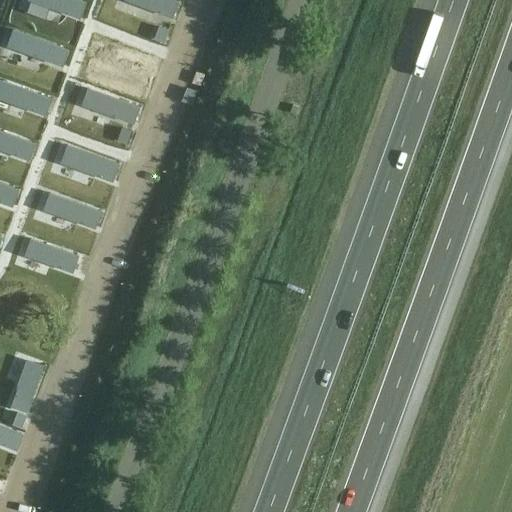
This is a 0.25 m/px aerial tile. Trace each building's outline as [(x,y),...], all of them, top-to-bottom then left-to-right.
[(80,0),(30,0),(79,19),(86,2),(80,0)] [(176,0),(126,0),(173,18),(180,1),(176,0)] [(170,28),(159,25),(154,38),(165,42),(170,28)] [(16,28),(9,45),(61,66),(68,48),(16,28)] [(145,102),(161,59),(93,33),(77,77),(145,102)] [(205,74),(197,71),(192,82),(201,85),(205,74)] [(0,77),(0,96),(45,115),(51,97),(0,77)] [(87,86),(80,103),(132,124),(139,107),(87,86)] [(198,90),(187,86),(182,100),(192,104),(198,90)] [(298,106),(293,104),(290,112),(296,114),(298,106)] [(132,130),(122,126),(117,140),(127,143),(132,130)] [(0,128),(0,148),(30,161),(37,143),(0,128)] [(67,147),(61,163),(114,181),(119,165),(67,147)] [(0,181),(0,201),(12,206),(19,189),(0,181)] [(49,195),(44,211),(95,229),(101,213),(49,195)] [(32,234),(25,255),(72,272),(80,251),(32,234)] [(67,295),(80,300),(87,279),(74,274),(67,295)] [(45,361),(27,355),(9,404),(27,411),(45,361)] [(26,414),(16,411),(11,424),(21,428),(26,414)] [(0,425),(0,445),(16,452),(23,434),(0,425)]
